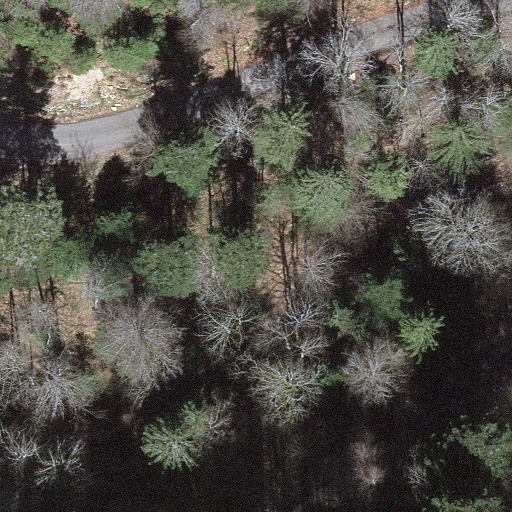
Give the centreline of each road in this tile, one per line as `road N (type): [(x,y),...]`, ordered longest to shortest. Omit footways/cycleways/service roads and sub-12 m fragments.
road 1 (track): [(0,445),(129,429),(177,406),(383,251),(511,181)]
road 2 (unclassified): [(0,130),(56,138),(124,134),(196,114),(321,51),(476,0)]
road 3 (unclassified): [(511,388),(437,417),(302,511)]
